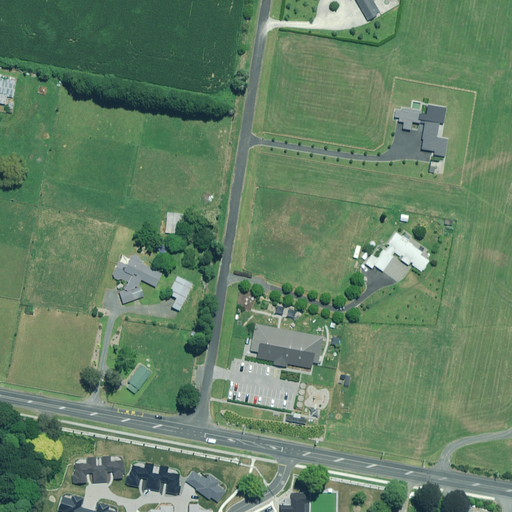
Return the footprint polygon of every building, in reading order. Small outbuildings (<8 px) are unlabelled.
[(355,0),(368,22),(381,14),(373,0),(355,0)] [(17,82),(0,79),(0,103),(6,105),(7,97),(14,98),(17,82)] [(184,215),(167,213),(165,233),(183,235),(184,215)] [(422,252),(396,233),(388,244),(390,246),(385,251),(384,250),(377,259),(372,255),(365,264),(372,269),(374,266),(383,272),(393,258),(391,256),(394,253),(400,257),(399,259),(408,266),(410,263),(421,272),(429,262),(420,255),(422,252)] [(163,275),(131,259),(124,272),(117,268),(112,278),(127,285),(124,293),(120,294),(123,304),(137,300),(135,293),(141,281),(156,288),(163,275)] [(183,280),(177,277),(168,295),(175,298),(183,280)] [(141,365),(131,379),(128,382),(129,383),(126,387),(136,395),(152,373),(141,365)]
